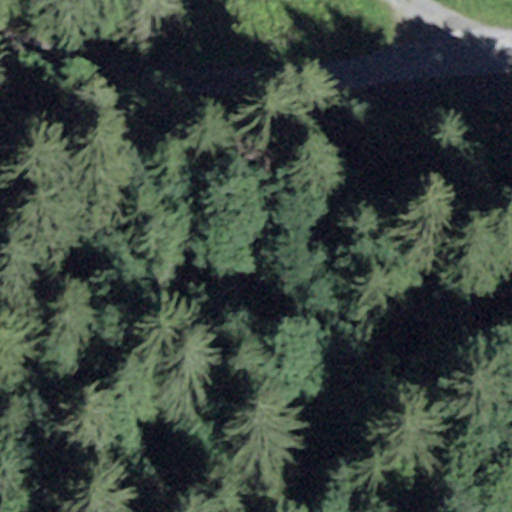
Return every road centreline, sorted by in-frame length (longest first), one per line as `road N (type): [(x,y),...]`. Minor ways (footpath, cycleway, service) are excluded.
road 1 (unclassified): [(0,60),(76,94),(196,107),(511,72)]
road 2 (track): [(499,71),(401,0)]
